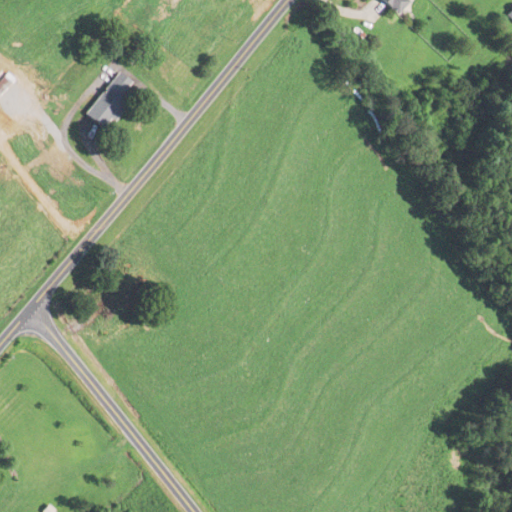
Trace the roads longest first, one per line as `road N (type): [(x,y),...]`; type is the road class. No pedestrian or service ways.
road 1 (tertiary): [(284,0),(0,340)]
road 2 (residential): [(27,309),(191,511)]
